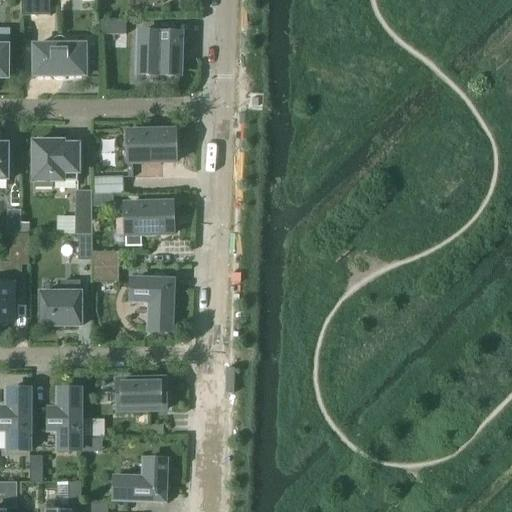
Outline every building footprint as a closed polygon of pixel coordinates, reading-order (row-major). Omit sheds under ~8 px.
[(21,0),(21,18),(50,17),(49,0),(21,0)] [(126,23),(99,24),(100,36),(126,36),(126,23)] [(137,76),(180,78),(182,36),(139,35),(137,76)] [(62,39),(60,39),(58,39),(57,39),(55,40),(54,41),(53,42),(53,43),(52,44),(52,48),(34,48),(34,79),(85,78),(85,47),(67,48),(67,44),(66,42),(65,41),(64,40),(63,39),(62,39)] [(127,135),(128,165),(175,164),(175,134),(127,135)] [(38,141),(35,144),(33,144),(33,183),(35,183),(35,189),(52,189),(52,184),(77,184),(77,175),(78,175),(78,147),(63,147),(63,144),(48,144),(45,141),(38,141)] [(122,195),(122,179),(94,180),(94,196),(122,195)] [(76,236),(79,236),(91,237),(92,237),(91,193),(75,193),(76,236)] [(125,221),(126,248),(141,247),(141,237),(173,236),(172,206),(125,208),(125,221)] [(7,236),(10,236),(21,236),(20,225),(21,212),(7,212),(7,236)] [(28,225),(20,225),(21,236),(28,236),(28,225)] [(21,236),(10,236),(10,266),(28,266),(28,236),(21,236)] [(91,237),(79,236),(79,261),(91,261),(91,237)] [(92,254),(92,270),(118,270),(118,254),(92,254)] [(118,270),(92,270),(92,283),(119,283),(118,270)] [(149,333),(171,334),(173,283),(131,282),(130,304),(150,305),(149,333)] [(40,295),(41,328),(81,328),(80,295),(79,295),(79,283),(61,284),(61,295),(40,295)] [(0,328),(6,328),(8,326),(12,326),(12,301),(15,301),(15,288),(0,287),(0,328)] [(165,382),(117,384),(118,413),(165,412),(165,382)] [(7,453),(30,453),(30,392),(7,392),(7,411),(0,411),(0,433),(7,433),(7,453)] [(58,434),(58,453),(80,453),(80,392),(58,392),(58,411),(48,411),(48,434),(58,434)] [(81,423),(81,439),(93,439),(93,423),(81,423)] [(30,458),(30,484),(42,484),(42,458),(30,458)] [(114,480),(113,502),(165,504),(166,463),(144,462),(143,481),(114,480)] [(0,497),(3,497),(3,511),(16,511),(16,485),(0,484),(0,497)] [(76,511),(77,510),(81,510),(81,484),(68,484),(68,510),(69,510),(69,511),(76,511)]
